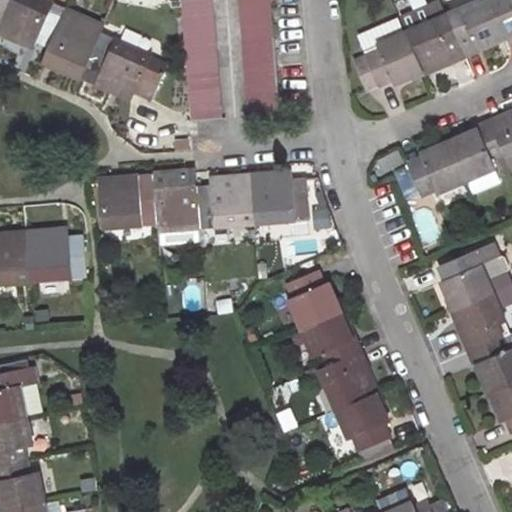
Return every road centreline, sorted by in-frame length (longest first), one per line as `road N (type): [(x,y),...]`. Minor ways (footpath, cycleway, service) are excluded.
road 1 (residential): [(480,511),(363,240),(336,144)]
road 2 (residential): [(336,144),(511,75)]
road 3 (residential): [(336,144),(320,0)]
road 4 (residential): [(336,144),(209,153)]
